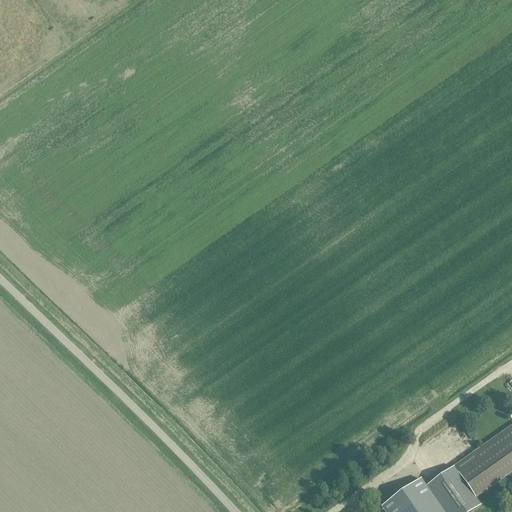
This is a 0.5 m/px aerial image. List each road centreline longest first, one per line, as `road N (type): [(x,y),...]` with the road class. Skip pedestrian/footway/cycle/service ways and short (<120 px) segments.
road 1 (unclassified): [(0,279),(234,511)]
road 2 (track): [(410,457),(419,428),(511,363)]
